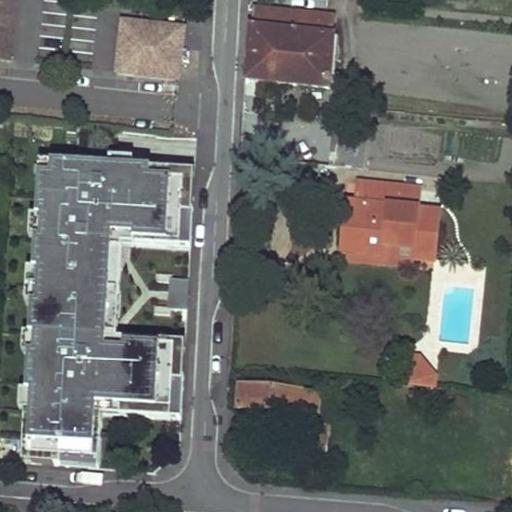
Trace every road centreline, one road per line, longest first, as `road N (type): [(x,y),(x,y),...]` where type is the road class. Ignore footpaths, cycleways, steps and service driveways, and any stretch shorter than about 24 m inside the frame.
road 1 (residential): [(203,500),(225,111)]
road 2 (residential): [(0,88),(225,111)]
road 3 (residential): [(0,484),(203,500)]
road 4 (residential): [(203,500),(347,511)]
